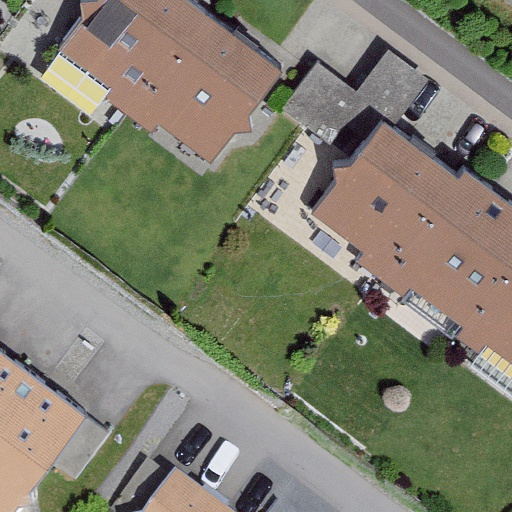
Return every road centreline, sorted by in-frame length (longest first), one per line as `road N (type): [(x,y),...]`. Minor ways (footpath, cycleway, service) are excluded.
road 1 (residential): [(371,511),(0,238)]
road 2 (residential): [(380,0),(511,97)]
